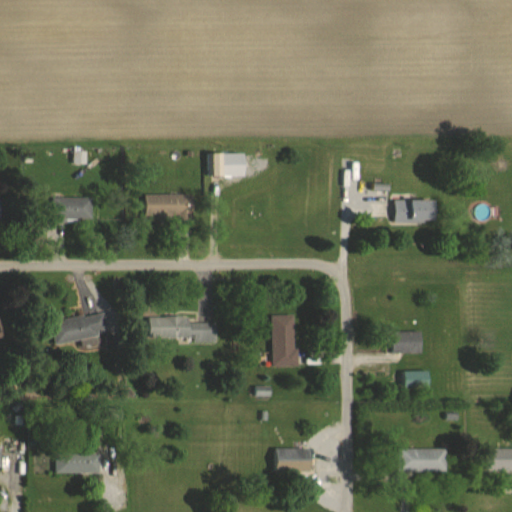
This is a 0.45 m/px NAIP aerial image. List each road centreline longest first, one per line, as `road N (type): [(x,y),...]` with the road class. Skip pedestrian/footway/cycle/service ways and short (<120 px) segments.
road 1 (residential): [(0,262),(300,258),(341,272)]
road 2 (residential): [(341,511),(341,272)]
